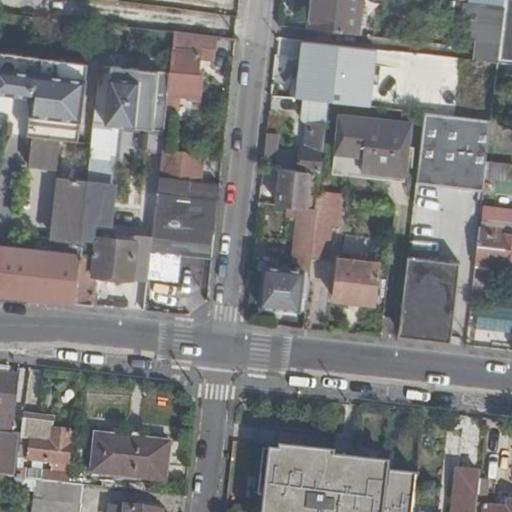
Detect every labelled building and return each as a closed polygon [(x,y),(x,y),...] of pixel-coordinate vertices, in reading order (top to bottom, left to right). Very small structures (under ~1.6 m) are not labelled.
[(362,0),(311,0),(309,29),(359,34),(362,0)] [(511,0),(505,0),(505,6),(499,58),(511,59),(511,0)] [(489,4),(468,2),(464,35),(474,36),(475,29),(481,30),(478,61),(499,63),(499,58),(505,6),(489,4)] [(229,37),(207,34),(205,56),(228,58),(229,37)] [(392,66),(394,52),(307,43),(304,68),(358,74),(359,63),(392,66)] [(202,50),(174,47),(171,71),(167,108),(179,109),(181,97),(186,98),(188,74),(199,75),(202,50)] [(0,96),(33,100),(26,165),(31,165),(59,168),(63,142),(80,143),(88,65),(0,55),(0,96)] [(478,61),(474,60),(468,60),(466,75),(497,78),(499,63),(478,61)] [(101,63),(88,180),(112,183),(119,124),(165,129),(167,108),(171,71),(101,63)] [(425,113),(492,120),(497,78),(466,75),(456,74),(453,105),(409,100),(408,111),(425,113)] [(321,174),(328,103),(305,101),(303,122),(310,123),(307,148),(300,147),(298,171),(321,174)] [(489,155),(492,120),(425,113),(417,183),(484,191),(486,178),(488,162),(489,155)] [(367,156),(365,172),(404,176),(410,124),(341,116),(337,153),(367,156)] [(268,134),(265,159),(278,161),(280,135),(268,134)] [(163,151),(160,176),(201,181),(205,156),(163,151)] [(511,164),(488,162),(486,178),(511,181),(511,164)] [(298,171),(287,170),(283,208),(293,208),(318,210),(320,191),(321,174),(298,171)] [(158,192),(220,199),(222,184),(201,181),(160,176),(158,192)] [(88,180),(64,178),(56,238),(54,253),(38,251),(0,246),(0,293),(76,302),(81,253),(88,180)] [(88,180),(81,253),(90,254),(93,222),(108,223),(112,183),(88,180)] [(331,228),(337,229),(340,199),(341,194),(320,191),(318,210),(313,257),(328,259),(331,228)] [(318,210),(293,208),(288,252),(297,253),(296,263),(298,264),(298,270),(265,267),(262,306),(307,311),(313,257),(318,210)] [(511,229),(480,226),(476,261),(496,264),(496,269),(511,271),(511,229)] [(344,229),(337,229),(331,228),(328,259),(341,260),(344,229)] [(40,236),(38,251),(54,253),(56,238),(40,236)] [(99,274),(149,280),(153,244),(153,238),(139,236),(139,242),(97,238),(95,254),(90,254),(81,253),(76,302),(96,304),(99,274)] [(408,258),(400,332),(451,338),(460,264),(408,258)] [(372,305),(377,265),(340,262),(335,301),(372,305)] [(511,308),(475,306),(473,330),(511,333),(511,308)] [(0,475),(18,477),(19,468),(20,459),(22,435),(13,433),(21,377),(0,374),(0,475)] [(54,422),(24,418),(24,422),(22,435),(20,459),(68,464),(72,431),(54,429),(54,422)] [(167,481),(171,443),(96,435),(92,473),(167,481)] [(413,511),(418,477),(388,473),(389,464),(335,458),(335,455),(282,449),(281,452),(264,450),(259,496),(264,496),(262,511),(413,511)] [(69,483),(70,474),(19,468),(18,477),(36,480),(69,483)] [(453,511),(476,511),(481,473),(457,471),(453,511)] [(80,511),(84,485),(69,483),(36,480),(31,511),(80,511)] [(483,511),(511,511),(511,501),(508,501),(508,510),(484,508),(483,511)]
